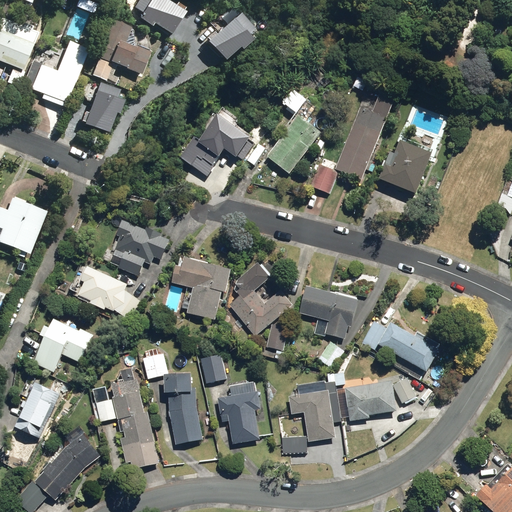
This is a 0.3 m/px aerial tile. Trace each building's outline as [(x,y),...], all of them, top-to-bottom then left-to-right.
[(140,0),(136,8),(144,13),(142,18),(154,25),(156,22),(174,33),(187,11),(168,0),(140,0)] [(242,13),(211,41),(228,59),(242,46),(244,48),(254,38),(250,34),(256,28),(242,13)] [(0,17),(0,16),(0,60),(24,71),(39,33),(0,17)] [(112,20),(98,56),(144,74),(153,50),(139,45),(138,47),(126,43),(132,27),(112,20)] [(31,88),(64,101),(66,102),(86,52),(66,44),(55,72),(40,66),(31,88)] [(113,64),(99,59),(93,75),(107,80),(113,64)] [(120,90),(101,83),(86,123),(110,132),(117,112),(120,113),(125,101),(117,98),(120,90)] [(307,102),(296,92),(285,103),(296,113),(307,102)] [(363,106),(335,168),(358,178),(395,102),(377,94),(369,109),(363,106)] [(193,136),(180,157),(206,175),(224,148),(236,156),(250,136),(218,114),(200,140),(193,136)] [(268,155),(289,172),(320,132),(299,115),(268,155)] [(390,150),(379,178),(416,194),(431,154),(401,143),(397,152),(390,150)] [(320,164),(310,185),(329,193),(339,172),(320,164)] [(511,206),(511,178),(506,176),(501,194),(502,194),(498,204),(511,209),(511,206)] [(6,191),(0,204),(0,242),(26,255),(47,211),(6,191)] [(114,250),(110,263),(139,274),(143,262),(154,265),(156,260),(162,262),(171,238),(120,220),(115,235),(119,237),(114,250)] [(230,269),(184,257),(182,267),(176,265),(171,282),(194,288),(188,312),(215,319),(222,291),(224,291),(230,269)] [(282,291),(264,305),(253,291),(269,277),(258,263),(233,284),(241,294),(229,304),(255,336),(293,305),(282,291)] [(82,295),(129,317),(142,290),(93,267),(87,264),(80,279),(88,283),(82,295)] [(326,334),(347,338),(354,302),(307,292),(302,314),(328,320),(326,334)] [(56,317),(36,362),(57,372),(65,355),(81,362),(94,334),(56,317)] [(371,349),(376,341),(423,370),(436,350),(390,322),(386,327),(377,321),(362,342),(371,349)] [(273,324),(268,346),(282,350),(287,328),(273,324)] [(342,352),(331,343),(320,357),(331,366),(342,352)] [(146,358),(150,377),(170,373),(167,354),(146,358)] [(204,357),(206,382),(227,380),(225,355),(204,357)] [(167,414),(172,443),(204,440),(196,408),(191,373),(161,375),(162,391),(169,391),(169,393),(167,414)] [(408,379),(394,386),(402,403),(416,397),(408,379)] [(133,471),(159,464),(138,380),(118,385),(109,387),(95,389),(101,424),(120,421),(133,471)] [(341,421),(334,380),(297,387),(298,396),(289,397),(292,414),(305,412),(310,442),(335,438),(332,422),(341,421)] [(392,380),(346,388),(351,420),(369,417),(368,415),(396,410),(392,380)] [(34,387),(14,427),(39,439),(59,399),(34,387)] [(220,422),(228,420),(232,444),(259,441),(254,409),(260,409),(257,392),(217,398),(220,422)] [(99,454),(83,437),(65,452),(17,503),(25,511),(38,511),(82,467),(99,454)] [(282,439),(282,455),(307,455),(306,439),(282,439)] [(511,511),(511,466),(510,464),(478,494),(495,511),(511,511)]
